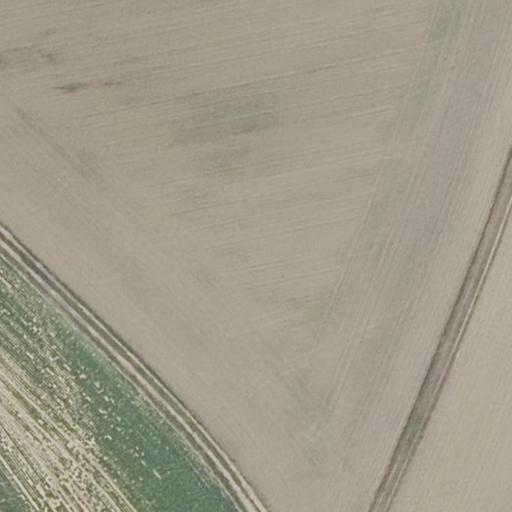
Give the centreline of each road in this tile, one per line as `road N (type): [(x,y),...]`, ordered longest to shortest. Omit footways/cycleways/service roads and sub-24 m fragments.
road 1 (track): [(0,234),(111,340),(256,511)]
road 2 (track): [(378,511),(511,164)]
